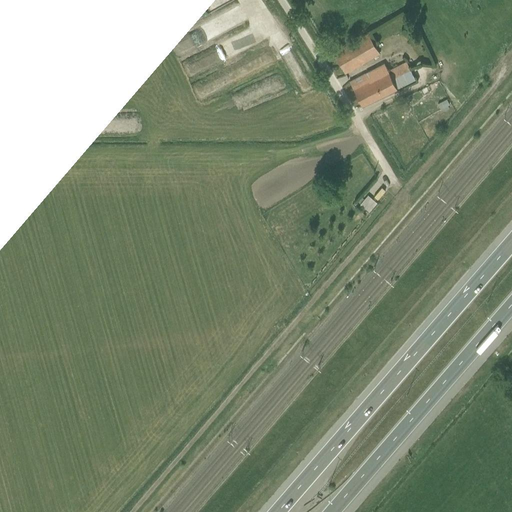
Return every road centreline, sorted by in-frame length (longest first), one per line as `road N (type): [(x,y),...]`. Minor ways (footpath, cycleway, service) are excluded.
road 1 (motorway): [(511,241),(278,511)]
road 2 (motorway): [(334,511),(511,307)]
road 3 (unclassified): [(392,178),(281,0)]
